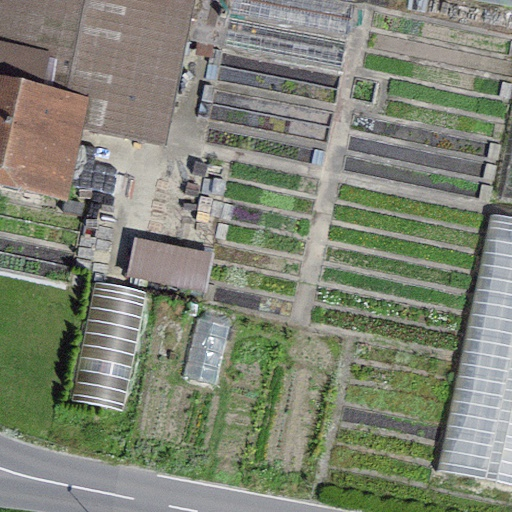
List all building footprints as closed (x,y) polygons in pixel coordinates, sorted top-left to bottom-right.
[(0,180),(66,195),(88,99),(161,115),(179,35),(187,0),(4,0),(0,18),(0,180)] [(310,0),(187,0),(179,35),(338,72),(353,10),(310,0)] [(511,0),(468,0),(511,8),(511,0)] [(511,149),(503,205),(511,206),(511,149)] [(511,225),(489,220),(437,470),(511,485),(511,225)] [(205,296),(212,261),(132,246),(125,280),(205,296)] [(102,291),(91,350),(138,358),(149,299),(102,291)]
